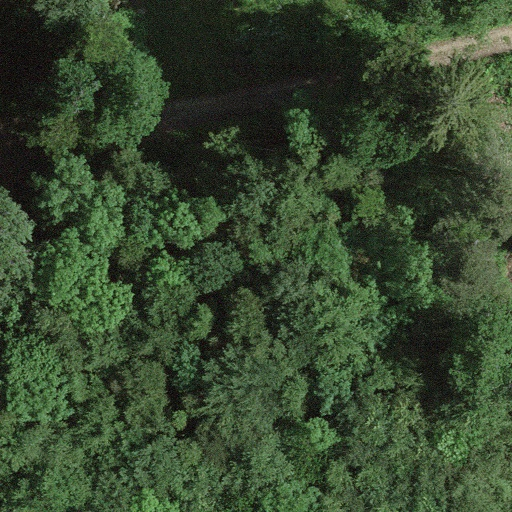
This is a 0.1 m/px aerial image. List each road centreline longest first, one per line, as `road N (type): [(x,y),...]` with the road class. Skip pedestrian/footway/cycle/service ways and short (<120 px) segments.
road 1 (track): [(0,138),(511,42)]
road 2 (track): [(0,158),(6,213),(32,314),(67,402),(91,511)]
